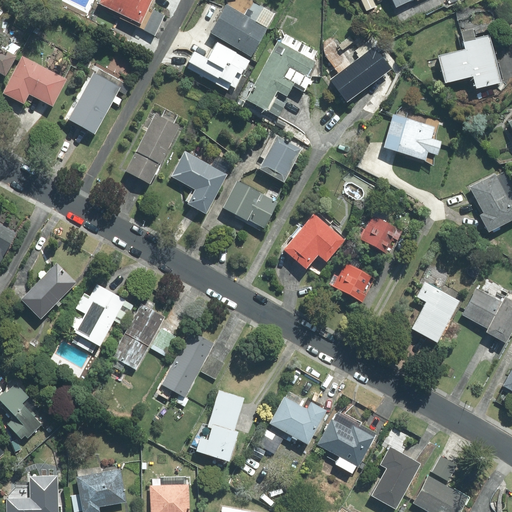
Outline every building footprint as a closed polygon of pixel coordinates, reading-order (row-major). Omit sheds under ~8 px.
[(120,18),(155,35),(165,16),(149,8),(152,0),(100,0),(99,3),(121,14),(120,18)] [(372,0),(362,0),(367,11),(376,7),(372,0)] [(251,55),(275,14),(264,8),(256,21),(227,5),(211,33),(251,55)] [(293,85),(304,91),(311,80),(306,78),(315,61),(312,60),(317,51),(304,45),(300,53),(297,51),(302,43),(286,34),(281,42),(278,41),(246,100),(266,111),(267,110),(269,111),(280,92),(287,96),(293,85)] [(465,49),(438,56),(445,83),(474,76),(477,88),(501,82),(489,35),(463,41),(465,49)] [(208,59),(194,51),(189,62),(191,63),(188,68),(228,90),(230,85),(235,88),(250,61),(218,42),(208,59)] [(0,73),(6,76),(17,56),(0,46),(0,73)] [(374,46),(330,80),(347,102),(391,68),(374,46)] [(22,57),(4,93),(24,104),(29,94),(53,106),(66,79),(22,57)] [(120,87),(94,73),(69,119),(95,134),(120,87)] [(423,160),(434,165),(434,154),(438,155),(442,141),(436,140),(436,135),(440,119),(408,110),(406,117),(394,115),(385,147),(423,160)] [(167,151),(180,127),(155,114),(143,139),(167,151)] [(302,149),(277,136),(260,169),(284,182),(302,149)] [(167,151),(143,139),(126,171),(150,184),(167,151)] [(206,214),(228,174),(226,173),(231,164),(217,156),(212,166),(185,151),(172,176),(194,188),(187,201),(189,202),(188,204),(206,214)] [(496,175),(495,173),(470,186),(485,214),(481,216),(490,231),(511,219),(511,185),(504,171),(496,175)] [(278,202),(237,182),(224,207),(265,228),(278,202)] [(326,261),(346,238),(317,214),(315,216),(314,215),(304,227),(301,225),(291,237),(294,239),(284,250),(307,269),(318,255),(326,261)] [(393,247),(390,245),(393,240),(397,242),(402,231),(372,215),(359,239),(389,254),(393,247)] [(0,262),(16,233),(0,224),(0,262)] [(59,301),(77,283),(57,263),(21,299),(41,319),(56,304),(58,307),(61,304),(59,301)] [(329,284),(362,302),(366,294),(363,293),(371,276),(346,263),(338,277),(334,274),(329,284)] [(476,288),(462,315),(488,329),(487,332),(507,343),(511,332),(511,291),(487,278),(480,290),(476,288)] [(459,301),(425,283),(418,297),(427,302),(413,328),(437,342),(459,301)] [(73,314),(67,324),(75,328),(74,330),(76,331),(75,333),(78,334),(73,342),(92,353),(96,344),(100,346),(114,320),(126,301),(126,300),(97,284),(90,296),(84,293),(76,308),(86,314),(83,319),(73,314)] [(123,325),(134,305),(126,301),(114,320),(123,325)] [(150,344),(165,317),(141,304),(126,331),(150,344)] [(176,337),(162,329),(151,348),(165,356),(176,337)] [(113,356),(136,369),(150,344),(126,331),(113,356)] [(199,371),(214,343),(191,331),(176,358),(199,371)] [(89,366),(66,354),(58,369),(82,381),(89,366)] [(209,356),(201,371),(215,379),(224,363),(209,356)] [(179,394),(185,397),(199,371),(176,358),(157,393),(168,399),(172,390),(179,394)] [(511,390),(511,370),(503,386),(511,390)] [(28,437),(41,425),(22,404),(29,397),(15,384),(6,392),(5,391),(0,395),(0,399),(3,403),(0,406),(12,419),(7,423),(21,438),(25,435),(28,437)] [(203,424),(190,447),(197,449),(197,451),(229,461),(238,432),(234,431),(244,398),(219,390),(208,425),(203,424)] [(284,397),(270,423),(308,444),(326,411),(311,402),(312,400),(308,397),(303,399),(289,392),(286,398),(284,397)] [(179,394),(175,401),(185,406),(189,399),(185,397),(179,394)] [(356,467),(358,467),(377,433),(338,412),(334,420),(331,419),(317,445),(339,457),(335,464),(352,474),(356,467)] [(387,469),(372,496),(396,509),(421,464),(390,447),(381,465),(387,469)] [(457,465),(440,456),(432,472),(448,481),(457,465)] [(126,502),(120,469),(77,477),(83,511),(96,511),(100,511),(99,507),(126,502)] [(16,488),(9,495),(9,499),(7,499),(6,511),(58,511),(58,475),(29,476),(30,488),(16,488)] [(188,511),(188,484),(190,484),(190,476),(160,477),(160,479),(153,479),(153,486),(150,486),(150,511),(188,511)] [(471,497),(455,488),(454,490),(429,476),(414,503),(429,511),(461,511),(465,505),(466,505),(471,497)]
